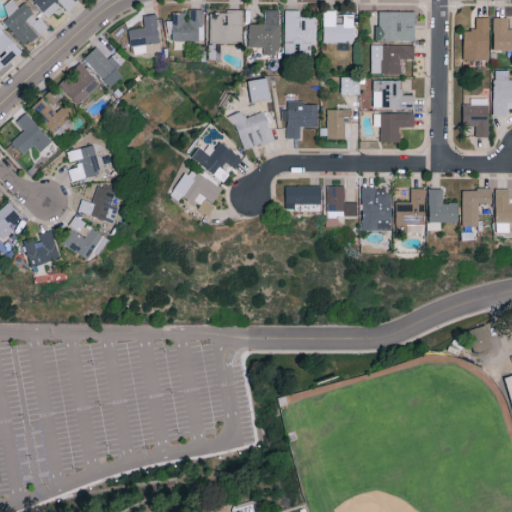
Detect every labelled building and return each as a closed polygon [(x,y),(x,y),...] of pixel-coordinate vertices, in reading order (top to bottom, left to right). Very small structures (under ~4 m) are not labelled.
[(10,0),(3,5),(10,16),(5,20),(23,45),(48,28),(40,17),(37,19),(25,2),(18,7),(12,0),(10,0)] [(34,0),(33,0),(48,16),(61,5),(66,10),(75,2),(73,0),(34,0)] [(187,12),(172,12),(172,21),(167,21),(167,32),(172,32),(172,40),(203,40),(204,9),(188,8),(187,12)] [(263,47),(263,54),(279,54),(280,10),(264,9),(264,24),(249,23),(248,46),(263,47)] [(300,10),(285,9),(284,54),(298,54),(298,50),(306,50),(306,44),(316,44),(316,17),(299,16),(300,10)] [(243,11),(210,10),(209,42),(242,43),(243,11)] [(323,10),(324,43),(338,42),(338,49),(354,48),(353,14),(343,14),(344,23),(336,24),(336,10),(323,10)] [(415,11),(378,10),(377,40),(414,41),(415,11)] [(129,29),(132,54),(161,50),(157,14),(143,15),(144,28),(129,29)] [(463,59),(489,59),(490,17),(476,16),(476,30),(463,29),(463,59)] [(493,50),(511,50),(511,29),(508,30),(508,17),(493,17),(493,50)] [(130,36),(125,24),(111,29),(116,42),(130,36)] [(0,69),(1,70),(22,51),(0,27),(0,69)] [(371,73),(401,73),(401,58),(414,59),(414,45),(372,44),(371,73)] [(110,87),(124,74),(98,45),(84,57),(110,87)] [(76,104),(100,85),(82,63),(58,82),(76,104)] [(509,70),(494,70),(493,115),(507,115),(507,108),(511,107),(511,78),(509,79),(509,70)] [(359,94),(359,77),(342,76),(341,94),(359,94)] [(271,99),(267,77),(247,81),(252,103),(271,99)] [(401,80),(373,79),(373,107),(414,109),(414,95),(401,94),(401,80)] [(31,106),(53,132),(71,116),(61,104),(63,103),(52,89),(31,106)] [(488,136),(489,98),(471,98),(471,104),(463,104),(463,125),(476,125),(475,136),(488,136)] [(318,102),(288,102),(287,110),(282,109),(282,121),(287,121),(286,138),(300,138),(300,126),(318,126),(318,102)] [(351,109),(327,109),(327,138),(345,139),(345,122),(351,122),(351,109)] [(231,114),(244,150),(274,139),(263,111),(244,118),(242,110),(231,114)] [(52,140),(26,112),(17,121),(25,129),(11,141),(23,154),(33,144),(40,152),(52,140)] [(413,113),(374,113),(374,126),(380,126),(380,142),(400,142),(400,127),(413,127),(413,113)] [(235,168),(242,157),(219,142),(215,148),(203,140),(191,158),(224,180),(229,173),(222,168),(226,161),(235,168)] [(71,181),(101,173),(93,144),(67,151),(70,162),(76,160),(78,166),(68,169),(71,181)] [(222,188),(188,167),(170,195),(179,201),(182,195),(199,206),(197,208),(208,215),(214,205),(212,203),(222,188)] [(77,211),(113,222),(118,207),(110,204),(115,191),(97,185),(92,202),(81,198),(77,211)] [(285,208),(294,208),(294,203),(304,204),(304,209),(312,209),(312,207),(320,207),(321,185),(285,185),(285,208)] [(358,216),(357,202),(345,202),(344,186),(327,186),(327,216),(358,216)] [(396,201),(396,230),(424,231),(425,188),(411,188),(411,202),(396,201)] [(458,222),(457,202),(443,202),(443,188),(428,189),(429,230),(441,229),(441,222),(458,222)] [(462,189),(462,225),(478,225),(478,203),(491,202),(491,188),(462,189)] [(511,202),(509,203),(509,188),(495,189),(496,231),(510,231),(510,222),(511,221),(511,202)] [(392,189),(362,189),(362,230),(392,230),(392,189)] [(10,225),(21,215),(8,201),(0,208),(0,234),(4,238),(14,229),(10,225)] [(108,238),(76,218),(60,242),(87,259),(92,251),(98,255),(108,238)] [(59,258),(50,230),(36,234),(36,236),(23,240),(31,266),(59,258)] [(493,349),(473,355),(466,330),(485,325),(493,349)]
